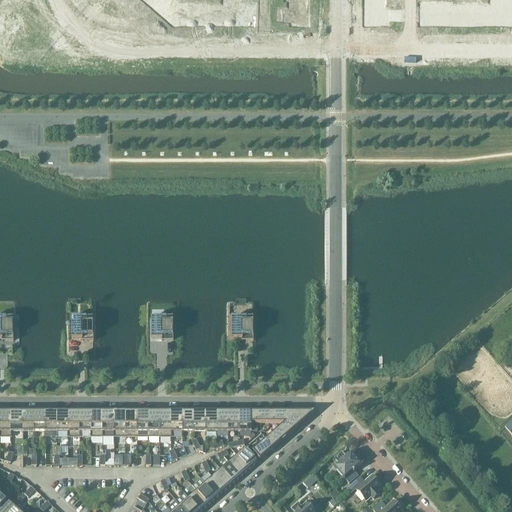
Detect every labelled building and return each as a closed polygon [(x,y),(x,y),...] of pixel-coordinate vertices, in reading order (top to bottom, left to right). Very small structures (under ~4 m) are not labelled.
[(153,0),(149,6),(160,15),(173,0),(153,0)] [(307,0),(288,0),(288,1),(288,10),(307,10),(307,0)] [(383,0),(364,0),(364,10),(383,10),(383,0)] [(506,0),(490,0),(491,7),(491,26),(506,26),(506,0)] [(239,2),(223,2),(223,7),(224,7),(224,26),(239,26),(239,5),(239,2)] [(182,10),(174,10),(174,26),(193,26),(193,4),(182,4),(182,10)] [(203,4),(193,4),(193,26),(203,26),(203,4)] [(205,4),(203,4),(203,26),(214,26),(214,7),(205,7),(205,4)] [(239,5),(239,26),(254,26),(254,5),(253,5),(239,5)] [(436,5),(420,5),(420,26),(436,26),(436,5)] [(451,5),(436,5),(436,26),(450,26),(450,7),(451,7),(451,5)] [(223,7),(214,7),(214,26),(224,26),(224,7),(223,7)] [(451,7),(450,7),(450,26),(460,26),(461,7),(451,7)] [(471,7),(461,7),(460,26),(471,26),(471,7)] [(481,7),(471,7),(471,26),(481,26),(481,7)] [(491,7),(481,7),(481,26),(491,26),(491,7)] [(288,10),(284,10),(284,23),(292,23),(292,26),(304,26),(304,23),(307,23),(307,10),(288,10)] [(383,10),(364,10),(364,23),(368,23),(368,26),(380,26),(380,23),(388,23),(388,10),(383,10)] [(13,319),(0,318),(0,339),(2,340),(2,342),(14,342),(13,319)] [(94,342),(94,318),(71,318),(72,340),(82,340),(82,342),(94,342)] [(173,318),(151,318),(151,340),(161,340),(162,342),(173,342),(173,318)] [(253,318),(231,318),(232,340),(242,339),(242,341),(253,341),(253,318)] [(0,438),(11,439),(11,414),(0,413),(0,438)] [(148,439),(160,439),(160,413),(148,414),(148,439)] [(160,439),(171,439),(171,413),(160,413),(160,439)] [(172,433),(183,433),(183,413),(171,413),(171,439),(172,439),(172,433)] [(183,433),(194,433),(194,413),(183,413),(183,433)] [(194,433),(206,433),(206,413),(194,413),(194,433)] [(206,433),(217,433),(217,413),(206,413),(206,433)] [(217,433),(229,433),(229,413),(217,413),(217,433)] [(229,433),(240,433),(240,413),(229,413),(229,433)] [(252,426),(252,425),(251,425),(251,413),(240,413),(240,433),(252,433),(252,426)] [(251,425),(252,425),(268,425),(268,413),(251,413),(251,425)] [(268,425),(285,425),(295,416),(295,413),(268,413),(268,425)] [(285,425),(278,431),(286,439),(295,431),(296,431),(299,428),(298,427),(314,413),(295,413),(295,416),(285,425)] [(12,433),(22,433),(22,414),(11,414),(11,439),(12,439),(12,433)] [(22,433),(34,433),(34,414),(22,414),(22,433)] [(34,433),(45,433),(45,414),(34,414),(34,433)] [(57,438),(57,433),(56,414),(45,414),(45,433),(45,438),(57,438)] [(68,439),(68,414),(56,414),(57,433),(68,433),(68,439)] [(68,439),(79,439),(79,414),(68,414),(68,439)] [(90,439),(91,439),(91,414),(79,414),(79,439),(80,439),(80,433),(90,433),(90,439)] [(91,439),(102,439),(102,414),(91,414),(91,439)] [(113,439),(114,439),(114,414),(102,414),(102,439),(103,439),(103,433),(113,433),(113,439)] [(114,439),(125,439),(125,414),(114,414),(114,439)] [(125,439),(137,439),(137,414),(125,414),(125,439)] [(137,439),(148,439),(148,414),(137,414),(137,439)] [(278,431),(266,442),(273,450),(286,439),(278,431)] [(273,450),(266,442),(257,450),(253,453),(260,461),(269,453),(270,454),(273,451),(273,450)] [(245,449),(237,456),(249,470),(258,463),(245,449)] [(351,454),(335,468),(349,485),(358,477),(354,472),(363,464),(358,459),(357,461),(351,454)] [(237,456),(229,464),(241,478),(249,470),(237,456)] [(229,464),(221,471),(233,485),(241,478),(229,464)] [(221,471),(213,478),(225,492),(233,485),(221,471)] [(312,476),(303,484),(304,485),(306,487),(315,479),(313,477),(312,476)] [(347,490),(351,495),(356,491),(366,503),(371,498),(373,501),(379,496),(377,493),(382,489),(379,486),(382,484),(376,477),(373,479),(371,477),(364,483),(360,478),(347,490)] [(213,478),(204,485),(217,499),(225,492),(213,478)] [(204,485),(196,492),(208,506),(217,499),(204,485)] [(0,492),(0,508),(8,501),(11,497),(3,490),(0,492)] [(335,491),(330,495),(334,499),(339,495),(335,491)] [(196,492),(188,499),(198,511),(202,511),(208,506),(196,492)] [(198,511),(188,499),(180,507),(184,511),(198,511)] [(333,500),(329,503),(334,508),(338,505),(333,500)] [(0,508),(0,511),(11,511),(15,508),(8,501),(0,508)] [(373,511),(401,511),(404,509),(398,502),(395,504),(393,502),(386,508),(382,503),(373,511)] [(313,511),(306,503),(295,511),(313,511)]
